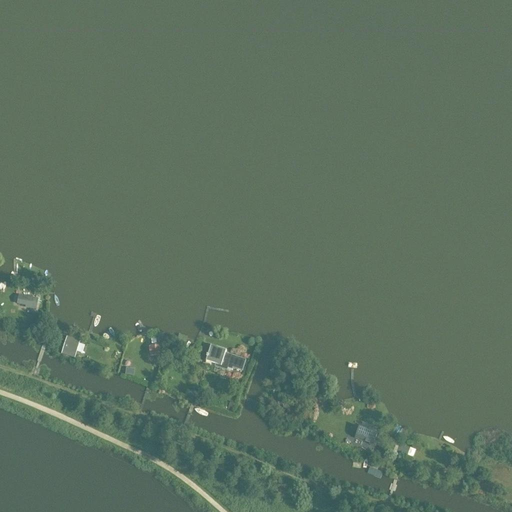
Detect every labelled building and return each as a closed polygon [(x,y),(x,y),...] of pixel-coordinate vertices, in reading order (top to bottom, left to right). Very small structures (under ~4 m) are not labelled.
[(20,297),(18,305),(28,307),(28,309),(36,310),(37,300),(20,297)] [(76,352),(79,345),(67,341),(64,349),(63,354),(74,358),(76,352)] [(150,348),(149,348),(150,357),(161,355),(160,347),(159,347),(158,346),(150,347),(150,348)] [(211,347),(206,363),(216,366),(215,368),(226,372),(227,369),(232,371),(233,369),(242,372),(246,361),(224,354),(225,352),(211,347)] [(199,363),(201,356),(192,353),(190,360),(199,363)] [(361,429),(357,440),(374,447),(378,436),(376,435),(378,430),(371,427),(370,430),(366,431),(361,429)] [(400,445),(397,452),(407,456),(410,449),(400,445)]
